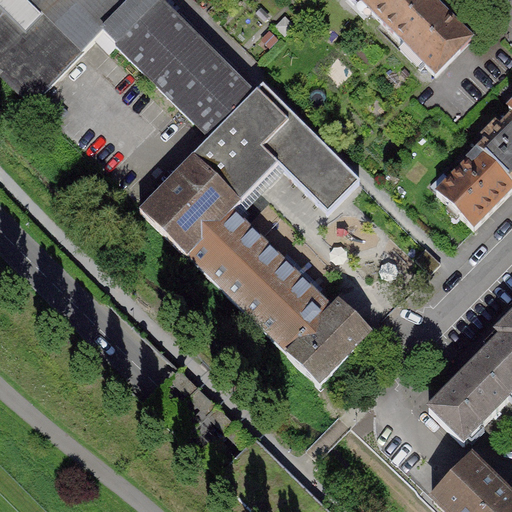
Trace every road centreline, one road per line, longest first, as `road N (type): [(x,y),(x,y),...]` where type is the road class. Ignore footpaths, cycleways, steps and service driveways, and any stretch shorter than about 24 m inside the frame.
road 1 (tertiary): [(0,228),(281,511)]
road 2 (residential): [(511,252),(408,346),(354,417)]
road 3 (track): [(149,511),(0,381)]
